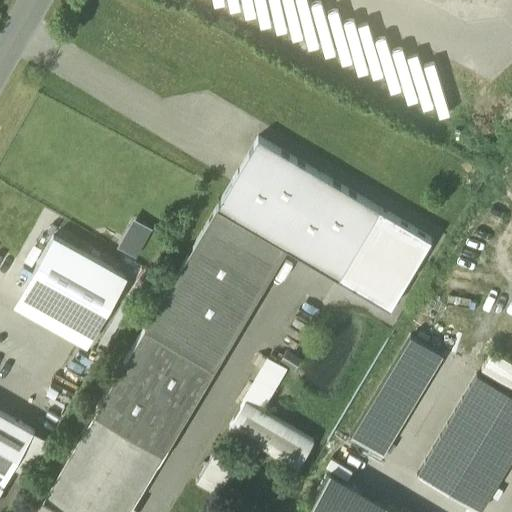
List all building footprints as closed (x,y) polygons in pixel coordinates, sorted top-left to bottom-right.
[(431,238),(258,136),(217,206),(287,247),(390,308),(431,238)] [(287,247),(217,206),(145,326),(215,368),(287,247)] [(511,272),(511,214),(501,210),(484,263),(511,272)] [(136,216),(122,247),(141,256),(156,226),(136,216)] [(127,274),(53,232),(13,304),(87,346),(127,274)] [(145,326),(43,498),(65,511),(129,511),(215,368),(145,326)] [(443,359),(409,339),(350,439),(384,459),(443,359)] [(488,369),(511,379),(511,359),(495,352),(488,369)] [(269,357),(244,399),(245,400),(261,409),(286,367),(269,357)] [(481,511),(511,461),(511,398),(477,377),(417,478),(474,511),(481,511)] [(261,409),(245,400),(229,427),(298,468),(314,441),(261,409)] [(0,412),(0,482),(3,484),(33,431),(0,412)] [(237,465),(214,452),(196,483),(218,496),(237,465)] [(388,511),(331,478),(310,511),(388,511)] [(65,511),(43,498),(42,498),(33,511),(65,511)]
